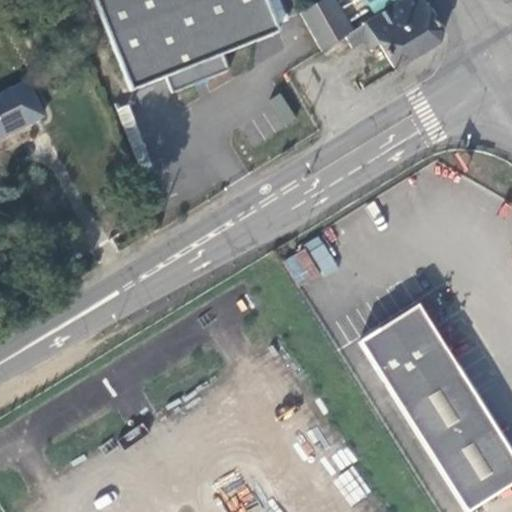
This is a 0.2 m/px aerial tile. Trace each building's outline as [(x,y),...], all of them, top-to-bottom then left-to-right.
[(281,33),(267,0),(94,0),(134,95),(169,81),(175,96),(197,87),(206,83),(232,72),(225,57),(279,34),(281,33)] [(319,0),(300,12),(321,50),(345,37),(351,48),(363,43),(369,52),(377,47),(364,23),(353,30),(335,0),(319,0)] [(399,0),(364,23),(377,47),(393,72),(440,42),(443,31),(424,0),(399,0)] [(0,139),(43,118),(26,84),(0,96),(0,139)] [(253,112),(265,136),(295,122),(284,97),(253,112)] [(511,456),(419,307),(360,343),(464,511),(469,511),(511,485),(511,456)]
